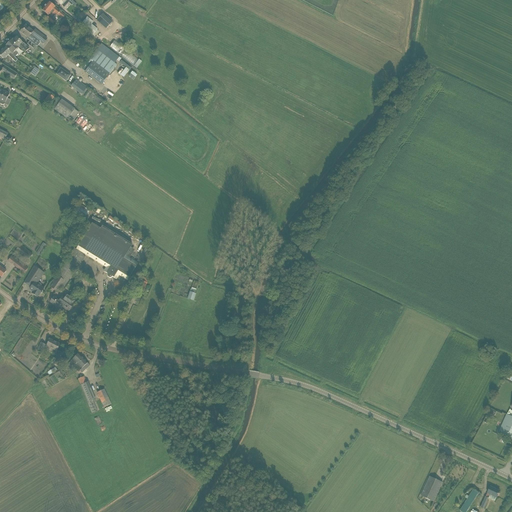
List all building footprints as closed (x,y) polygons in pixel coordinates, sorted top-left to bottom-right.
[(55,22),(51,18),(55,13),(57,15),(60,17),(61,17),(63,18),(65,15),(60,12),(49,2),(42,10),(48,16),(45,19),(53,24),(55,22)] [(102,14),(97,20),(106,29),(112,23),(102,14)] [(98,29),(85,19),(80,25),(93,35),(98,29)] [(35,30),(34,32),(25,25),(20,32),(28,38),(27,39),(34,44),(37,40),(43,45),(47,40),(35,30)] [(16,37),(12,40),(19,48),(19,47),(22,50),(24,52),(25,53),(29,49),(24,43),(22,44),(19,40),(16,37)] [(5,47),(13,55),(15,57),(18,54),(15,51),(19,48),(12,40),(5,47)] [(17,60),(15,57),(13,55),(5,47),(0,51),(0,56),(3,60),(8,55),(15,62),(17,60)] [(35,76),(39,71),(35,67),(31,73),(35,76)] [(71,75),(61,68),(56,74),(66,81),(71,75)] [(6,73),(14,79),(17,75),(8,69),(6,73)] [(76,80),(71,87),(75,90),(80,83),(76,80)] [(5,103),(9,94),(0,89),(0,100),(0,101),(0,100),(0,103),(0,104),(2,105),(4,105),(5,104),(5,103)] [(54,97),(49,94),(44,101),(49,104),(54,97)] [(1,130),(0,131),(0,137),(5,140),(8,134),(1,130)] [(52,284),(50,287),(57,291),(60,286),(64,289),(76,270),(85,257),(83,256),(83,254),(106,267),(104,270),(109,273),(108,274),(108,276),(109,276),(110,277),(110,278),(112,277),(113,275),(117,278),(119,275),(127,281),(130,277),(138,264),(129,258),(125,256),(131,247),(132,245),(102,226),(101,228),(92,223),(87,232),(76,249),(74,248),(71,253),(72,254),(57,277),(58,277),(53,284),(52,284)] [(47,245),(43,243),(36,254),(40,256),(47,245)] [(33,254),(20,244),(15,251),(28,261),(33,254)] [(24,273),(28,268),(12,255),(8,261),(24,273)] [(38,282),(45,273),(36,267),(29,279),(34,283),(30,290),(33,292),(32,293),(37,297),(38,295),(39,296),(41,292),(43,289),(40,287),(41,285),(38,282)] [(144,292),(147,283),(148,280),(143,277),(141,281),(142,281),(138,289),(144,292)] [(63,296),(62,296),(60,300),(54,296),(50,302),(56,306),(56,307),(58,309),(59,308),(60,309),(62,306),(69,311),(74,304),(76,300),(65,293),(63,296)] [(50,348),(56,351),(60,344),(50,339),(46,347),(49,349),(50,348)] [(59,352),(53,363),(59,366),(65,355),(59,352)] [(70,362),(72,364),(74,368),(75,369),(79,372),(81,370),(84,374),(87,371),(86,369),(90,365),(78,354),(70,362)] [(96,401),(89,382),(87,383),(84,377),(78,379),(81,385),(80,385),(87,401),(86,401),(92,414),(97,411),(95,408),(96,408),(93,402),(96,401)] [(111,404),(104,389),(97,393),(104,407),(111,404)] [(511,416),(507,414),(501,428),(499,432),(511,438),(511,416)] [(442,483),(430,477),(421,496),(434,502),(442,483)] [(487,494),(480,508),(484,509),(490,495),(497,498),(500,491),(490,487),(487,494)] [(461,511),(466,511),(478,493),(473,490),(460,511),(461,511)]
